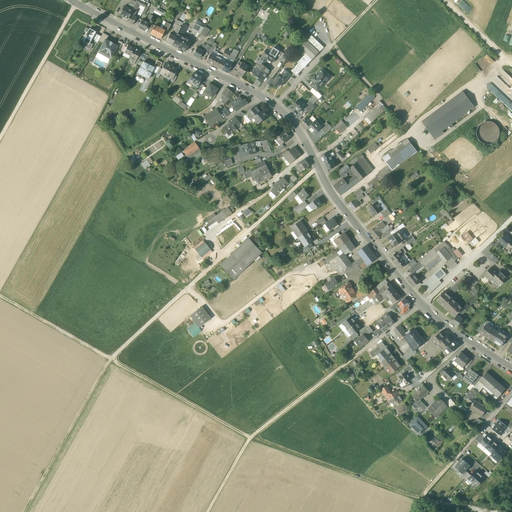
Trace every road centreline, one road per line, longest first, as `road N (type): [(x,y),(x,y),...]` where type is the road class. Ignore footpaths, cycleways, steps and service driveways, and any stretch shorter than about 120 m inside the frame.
road 1 (track): [(0,296),(250,438),(416,499),(495,511)]
road 2 (tertiary): [(274,104),(301,134),(337,201),(421,304)]
road 3 (tertiary): [(70,0),(274,104)]
road 4 (track): [(208,511),(250,438),(361,350)]
road 5 (track): [(0,136),(76,3)]
road 6 (residential): [(421,304),(501,229),(511,234)]
